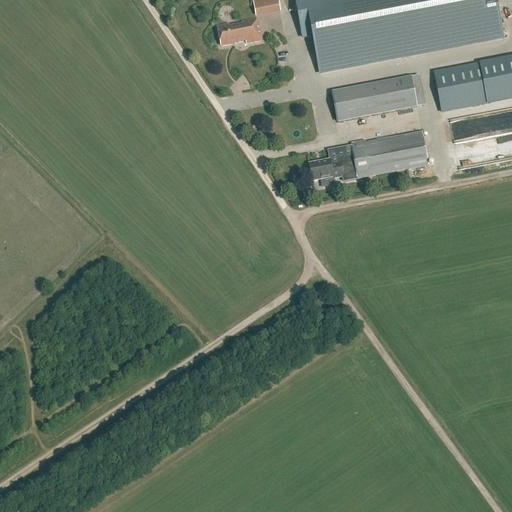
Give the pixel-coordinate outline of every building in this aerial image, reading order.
[(277,0),(269,0),(271,10),(279,8),(277,0)] [(295,0),(303,39),(313,37),(317,60),(318,66),(501,31),(500,25),(495,0),(295,0)] [(293,8),(286,9),(288,25),(281,26),(282,35),(297,33),(293,8)] [(221,47),(246,43),(246,45),(261,42),(259,34),(258,34),(257,29),(258,28),(257,21),(242,23),(243,26),(229,28),(229,26),(217,28),(221,47)] [(444,113),(511,100),(511,59),(437,74),(444,113)] [(236,73),(235,79),(243,81),(244,75),(236,73)] [(338,124),(417,109),(412,79),(332,94),(338,124)] [(449,129),(450,136),(481,130),(480,124),(500,120),(498,107),(441,118),(443,130),(449,129)] [(428,167),(422,134),(366,145),(366,143),(351,145),(358,180),(428,167)] [(482,161),(494,159),(493,152),(481,154),(482,161)] [(331,167),(330,162),(309,166),(312,182),(333,178),(333,180),(343,178),(341,165),(331,167)]
